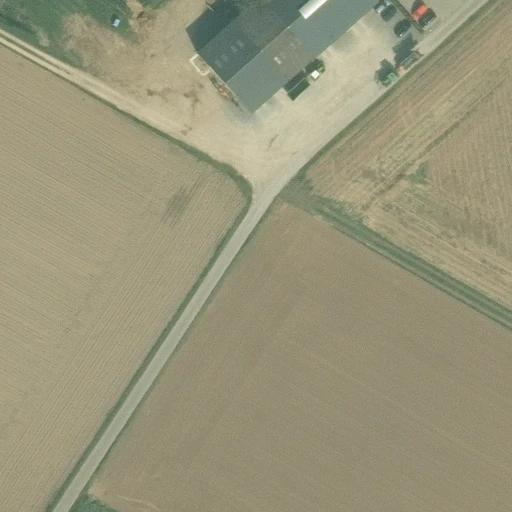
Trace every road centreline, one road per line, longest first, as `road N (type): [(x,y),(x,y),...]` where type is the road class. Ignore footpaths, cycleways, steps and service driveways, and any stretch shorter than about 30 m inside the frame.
road 1 (residential): [(479,0),(291,166),(59,511)]
road 2 (track): [(0,37),(274,187)]
road 3 (track): [(511,324),(274,187)]
